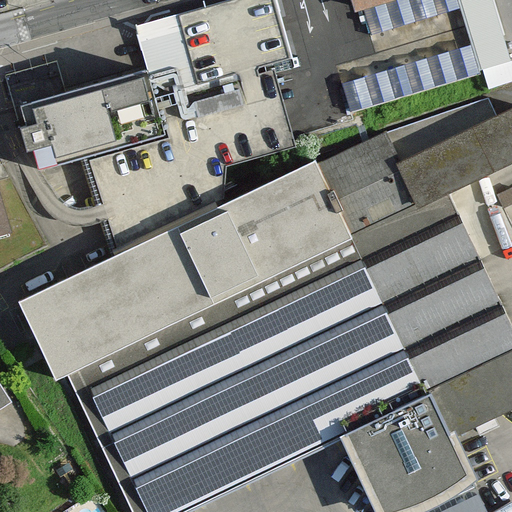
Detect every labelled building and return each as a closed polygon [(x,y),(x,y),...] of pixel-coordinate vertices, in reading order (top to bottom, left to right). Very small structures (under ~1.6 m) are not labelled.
[(229,0),(179,14),(136,25),(139,37),(145,57),(148,69),(166,132),(89,153),(119,261),(223,213),(227,211),(228,164),(296,146),(275,69),(258,74),(257,69),(259,65),(291,57),(274,0),(229,0)] [(359,0),(363,10),(399,0),(359,0)] [(459,0),(399,0),(363,10),(370,35),(462,9),(459,0)] [(472,45),(341,84),(349,113),(481,74),(472,45)] [(20,105),(66,92),(57,61),(5,75),(18,124),(25,122),(20,105)] [(66,92),(20,105),(24,119),(25,122),(18,124),(25,151),(32,149),(38,168),(79,156),(86,154),(89,153),(166,132),(148,69),(66,92)] [(69,373),(134,511),(174,511),(345,433),(381,511),(437,511),(486,490),(459,431),(511,406),(511,321),(450,188),(511,159),(511,117),(503,122),(488,89),(259,196),(227,211),(223,213),(119,261),(113,264),(22,306),(56,379),(69,373)] [(0,189),(0,236),(13,233),(1,189),(0,189)] [(0,402),(10,396),(0,380),(0,402)]
